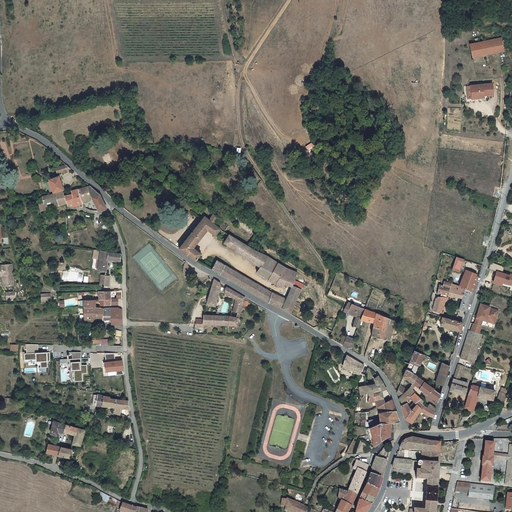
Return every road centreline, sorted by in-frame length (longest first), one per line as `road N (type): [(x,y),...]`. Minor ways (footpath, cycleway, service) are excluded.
road 1 (tertiary): [(405,434),(379,373),(202,271),(113,204)]
road 2 (unclassified): [(430,435),(511,172)]
road 3 (residential): [(127,350),(141,462),(131,503)]
road 4 (residential): [(131,503),(0,453)]
road 5 (tertiary): [(113,204),(49,147),(4,124)]
